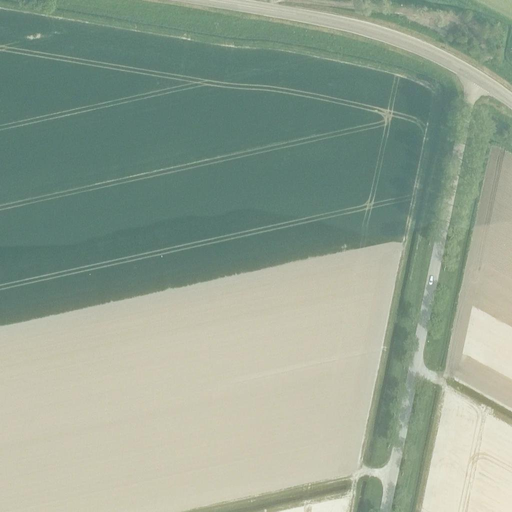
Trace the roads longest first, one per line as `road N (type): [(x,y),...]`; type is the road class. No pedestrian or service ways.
road 1 (unclassified): [(384,511),(474,76)]
road 2 (secondary): [(474,76),(358,27),(208,0)]
